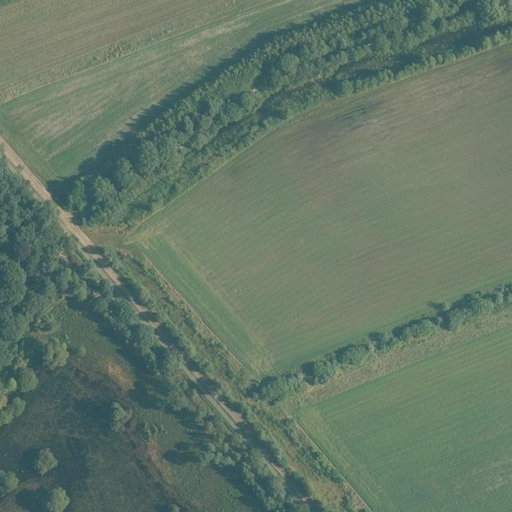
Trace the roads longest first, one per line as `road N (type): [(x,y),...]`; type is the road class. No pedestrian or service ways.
road 1 (track): [(511,3),(282,77),(65,231)]
road 2 (track): [(316,511),(0,144)]
